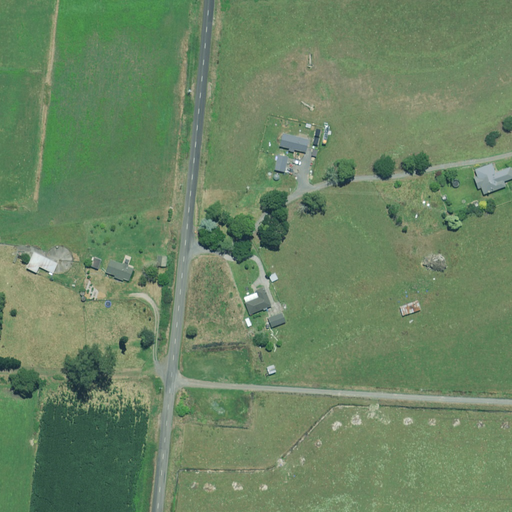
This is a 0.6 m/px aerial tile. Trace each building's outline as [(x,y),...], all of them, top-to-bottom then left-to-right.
[(495,174),(492,164),(475,171),(477,177),(474,178),(478,189),(481,188),(484,195),(506,187),(504,182),(511,179),(511,172),(510,168),(495,174)] [(58,264),(35,253),(27,269),(37,273),(40,267),(53,274),(58,264)] [(168,257),(158,256),(156,266),(166,268),(168,257)] [(115,279),(124,282),(125,280),(129,281),(133,267),(110,260),(106,273),(116,276),(115,279)] [(279,279),(276,274),(270,277),(273,283),(279,279)] [(251,316),(264,310),(264,311),(268,309),(268,308),(272,306),(264,288),(257,291),(259,297),(245,303),(251,316)] [(287,323),(283,313),(269,318),(273,328),(287,323)]
